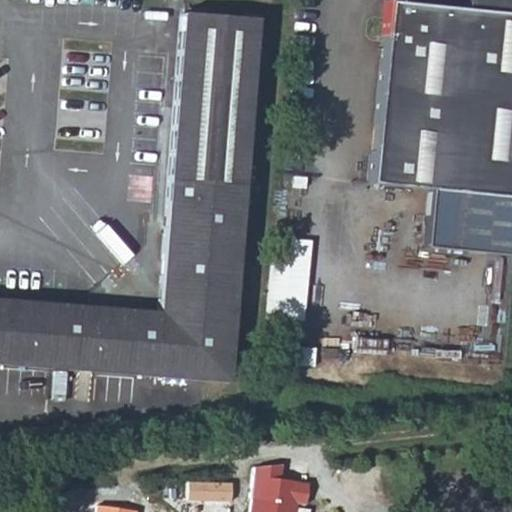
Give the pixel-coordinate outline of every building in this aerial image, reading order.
[(0,345),(231,355),(247,0),(173,0),(160,285),(0,278),(0,345)] [(511,191),(511,14),(459,6),(382,0),(362,181),(423,188),(511,191)] [(511,0),(459,0),(459,6),(511,14),(511,0)] [(511,197),(511,191),(423,188),(418,246),(506,257),(511,197)] [(275,234),(268,315),(304,318),(311,237),(275,234)] [(246,503),(248,503),(247,511),(287,511),(288,504),(298,504),(299,484),(272,483),(273,466),(246,471),(246,503)]
